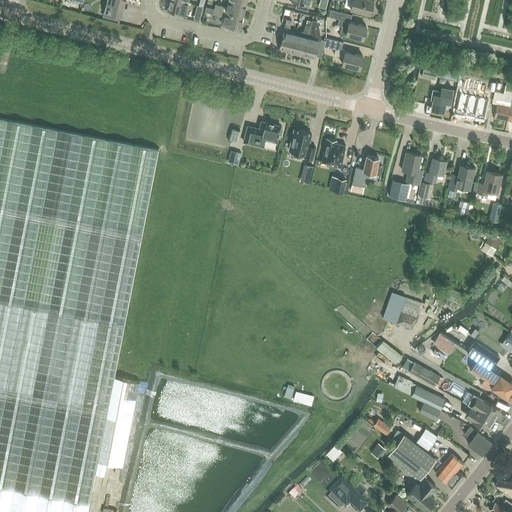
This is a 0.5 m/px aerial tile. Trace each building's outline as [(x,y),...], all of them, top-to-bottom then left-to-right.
[(106,0),(103,12),(121,17),(123,7),(125,0),(106,0)] [(176,0),(166,0),(164,9),(184,14),(187,3),(176,0)] [(290,0),(297,2),(295,8),(308,11),(310,0),(290,0)] [(342,0),(352,0),(351,9),(369,13),(370,12),(371,12),(373,11),(374,7),(373,6),(371,5),(372,0),(342,0),(343,0),(342,0)] [(216,4),(214,9),(246,18),(249,6),(229,1),(227,7),(216,4)] [(214,9),(213,14),(225,18),(223,24),(243,30),(246,18),(214,9)] [(329,10),(327,16),(339,19),(338,25),(348,28),(346,35),(364,39),(364,38),(366,39),(367,38),(368,34),(367,33),(366,32),(367,27),(351,23),(353,16),(329,10)] [(292,53),(292,51),(297,34),(289,32),(292,20),(288,19),(280,50),(281,48),(292,51),(291,53),(292,53)] [(312,21),(311,25),(303,56),(310,57),(310,56),(315,57),(315,59),(316,56),(321,57),(324,46),(326,40),(320,39),(317,22),(312,21)] [(305,24),(302,35),(297,34),(292,51),(297,52),(297,54),(303,56),(311,25),(305,24)] [(327,38),(326,40),(324,46),(336,49),(335,55),(345,58),(343,65),(360,70),(364,56),(341,50),(343,42),(327,38)] [(457,80),(459,72),(425,64),(422,76),(435,79),(436,75),(457,80)] [(503,95),(511,97),(511,96),(511,86),(505,85),(503,95)] [(444,113),(446,104),(451,105),(454,90),(441,88),(441,91),(433,90),(431,101),(434,102),(433,111),(444,113)] [(460,93),(456,111),(466,113),(470,95),(460,93)] [(470,95),(466,113),(475,116),(479,97),(470,95)] [(479,97),(475,116),(485,118),(489,99),(479,97)] [(494,117),(508,120),(510,107),(497,104),(494,117)] [(87,511),(95,473),(104,475),(107,462),(123,466),(134,411),(135,405),(139,382),(139,381),(114,376),(158,150),(158,149),(146,146),(0,117),(0,511),(87,511)] [(280,128),(281,126),(261,121),(259,129),(248,126),(244,141),(263,147),(265,139),(277,142),(279,134),(281,135),(283,128),(280,128)] [(308,132),(298,129),(298,130),(294,129),(289,150),(306,154),(305,157),(313,159),(316,147),(309,145),(311,134),(308,133),(308,132)] [(341,167),(346,145),(336,143),(336,140),(327,138),(322,161),(329,163),(328,164),(341,167)] [(230,151),(228,161),(238,164),(241,154),(230,151)] [(420,156),(406,153),(403,163),(401,163),(400,170),(406,172),(403,181),(417,184),(421,170),(416,169),(420,156)] [(377,165),(378,158),(367,155),(363,170),(361,169),(356,167),(352,184),(362,187),(364,176),(374,178),(375,173),(381,174),(383,166),(377,165)] [(426,173),(424,179),(435,182),(436,178),(437,172),(443,174),(446,160),(433,157),(429,173),(426,173)] [(452,173),(448,187),(456,189),(457,186),(470,189),(475,167),(460,164),(457,175),(452,173)] [(478,182),(476,192),(482,193),(483,189),(489,190),(487,197),(495,199),(502,174),(487,170),(484,183),(478,182)] [(334,190),(343,192),(346,179),(337,177),(334,190)] [(410,184),(393,180),(389,196),(406,200),(410,184)] [(422,181),(419,196),(427,197),(430,183),(422,181)] [(460,201),(458,213),(471,216),(474,204),(460,201)] [(493,202),(489,219),(498,221),(502,204),(493,202)] [(492,232),(485,242),(496,249),(502,238),(492,232)] [(392,292),(383,318),(387,320),(396,323),(405,296),(396,293),(392,292)] [(421,302),(405,296),(396,323),(412,328),(421,302)] [(475,328),(470,335),(474,337),(479,331),(475,328)] [(439,332),(432,343),(448,353),(455,343),(439,332)] [(504,339),(502,343),(508,347),(511,344),(504,339)] [(467,352),(478,359),(492,368),(500,357),(475,341),(467,352)] [(408,356),(402,367),(408,370),(414,360),(408,356)] [(506,398),(511,401),(511,389),(511,388),(511,382),(500,374),(492,368),(478,359),(470,369),(485,380),(486,378),(493,383),(490,388),(505,398),(506,398)] [(440,375),(414,360),(408,370),(434,385),(440,375)] [(399,375),(393,386),(424,401),(440,409),(446,398),(399,375)] [(473,394),(467,404),(471,406),(494,420),(501,410),(483,399),(483,400),(473,394)] [(424,401),(419,411),(435,419),(440,409),(424,401)] [(466,413),(464,416),(470,420),(488,431),(494,420),(471,406),(466,413)] [(468,442),(481,453),(491,442),(477,431),(477,432),(470,426),(463,434),(470,439),(468,442)] [(437,437),(424,429),(416,442),(428,450),(437,437)] [(435,456),(403,432),(388,453),(419,476),(435,456)] [(393,456),(388,453),(384,459),(388,462),(393,456)] [(437,473),(456,487),(465,476),(457,470),(463,463),(452,454),(437,473)] [(511,461),(495,486),(511,498),(511,461)] [(416,483),(407,495),(425,510),(435,499),(430,495),(436,488),(425,478),(419,485),(416,483)] [(341,480),(330,493),(346,508),(350,505),(357,511),(361,511),(368,506),(341,480)] [(367,492),(361,486),(356,491),(363,497),(367,492)] [(296,488),(289,495),(293,499),(300,492),(296,488)] [(391,508),(388,511),(406,511),(403,508),(407,504),(396,494),(389,501),(386,504),(391,508)] [(489,509),(492,511),(507,511),(508,511),(495,501),(489,509)]
